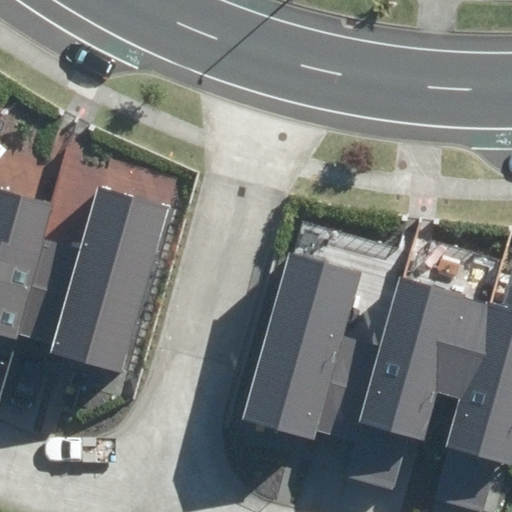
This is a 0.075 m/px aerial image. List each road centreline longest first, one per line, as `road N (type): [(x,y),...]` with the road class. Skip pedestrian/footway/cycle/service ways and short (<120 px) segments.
road 1 (residential): [(277,61),(137,511)]
road 2 (tertiary): [(511,89),(440,91),(277,61)]
road 3 (tertiary): [(277,61),(138,0)]
road 4 (residential): [(0,462),(124,511)]
